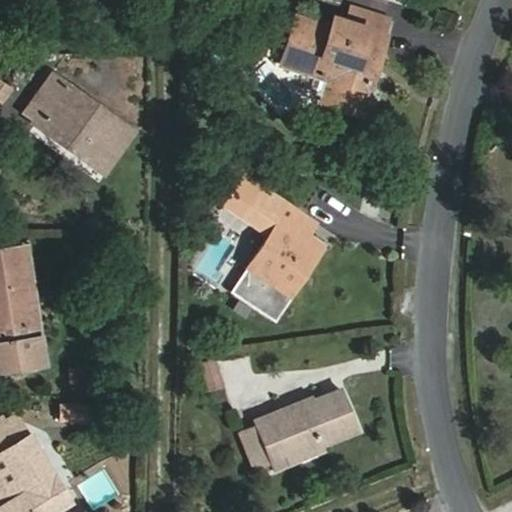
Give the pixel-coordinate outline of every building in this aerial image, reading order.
[(347,22),(385,34),(390,19),(352,7),(347,22)] [(321,99),(361,111),(385,34),(347,22),(332,17),(328,30),(296,20),(282,65),(316,76),(311,92),(322,96),(321,99)] [(53,73),(30,104),(24,112),(34,119),(31,122),(63,146),(66,147),(69,143),(105,169),(133,132),(53,73)] [(261,204),(271,211),(279,198),(270,191),(261,204)] [(293,225),(302,212),(279,198),(271,211),(280,218),(247,267),(228,294),(251,309),(269,282),(288,296),(322,245),(308,235),(293,225)] [(308,235),(317,223),(302,212),(293,225),(308,235)] [(26,247),(0,251),(0,367),(42,361),(26,247)] [(269,282),(251,309),(273,323),(290,297),(288,296),(269,282)] [(199,364),(207,392),(224,386),(216,359),(199,364)] [(69,367),(70,383),(87,382),(86,366),(69,367)] [(321,445),(357,431),(339,387),(255,423),(271,462),(274,469),(289,462),(288,458),(321,445)] [(86,404),(58,403),(57,421),(85,422),(86,404)] [(0,474),(13,498),(0,506),(0,511),(49,511),(68,501),(16,415),(3,423),(1,417),(0,417),(0,474)] [(251,470),(271,462),(255,423),(235,431),(251,470)] [(322,449),(321,445),(288,458),(289,462),(322,449)] [(0,506),(13,498),(0,474),(0,506)]
